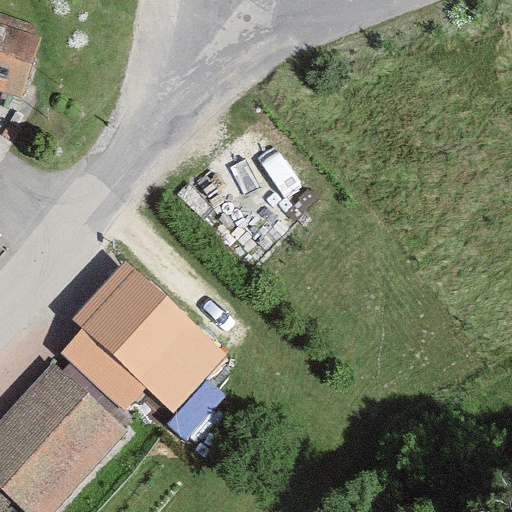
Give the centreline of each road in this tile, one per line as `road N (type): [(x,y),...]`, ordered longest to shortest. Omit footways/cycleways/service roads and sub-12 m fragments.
road 1 (residential): [(226,54),(0,315)]
road 2 (unclassified): [(386,0),(226,54)]
